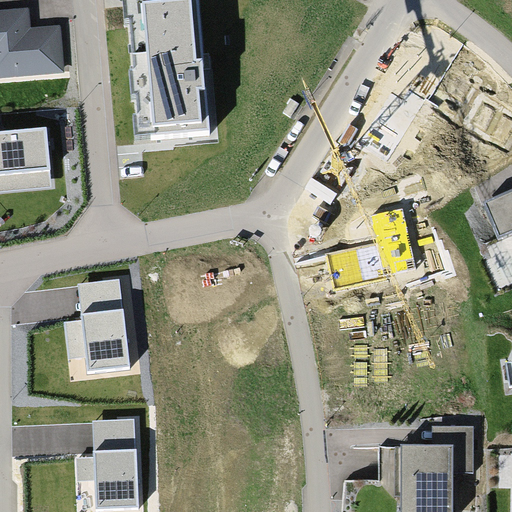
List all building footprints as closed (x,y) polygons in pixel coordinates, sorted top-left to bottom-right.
[(0,0),(0,71),(64,68),(61,6),(28,8),(27,0),(0,0)] [(205,0),(115,0),(129,145),(218,137),(205,0)] [(46,128),(0,131),(0,174),(50,170),(46,128)] [(511,180),(478,193),(493,234),(511,227),(511,180)] [(122,281),(78,284),(80,319),(65,320),(68,359),(84,358),(84,373),(128,370),(122,281)] [(136,511),(139,420),(94,419),(93,458),(77,458),(76,481),(91,482),(90,511),(136,511)] [(437,424),(437,443),(396,443),(396,511),(448,511),(449,475),(469,475),(469,425),(437,424)]
